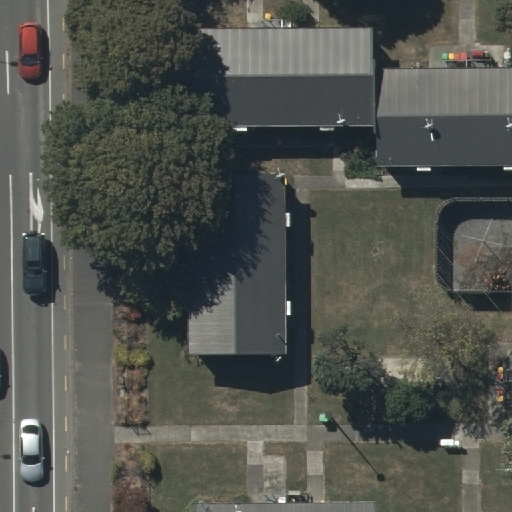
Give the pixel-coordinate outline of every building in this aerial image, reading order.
[(377,79),(377,33),(284,35),(285,129),(378,127),(377,79)] [(285,129),(284,35),(195,36),(197,131),(285,129)] [(511,170),(511,76),(467,77),(469,171),(511,170)] [(469,171),(467,77),(377,79),(378,127),(379,173),(469,171)] [(285,182),(191,184),(192,276),(287,275),(285,182)] [(287,275),(192,276),(194,364),(288,363),(287,275)]
